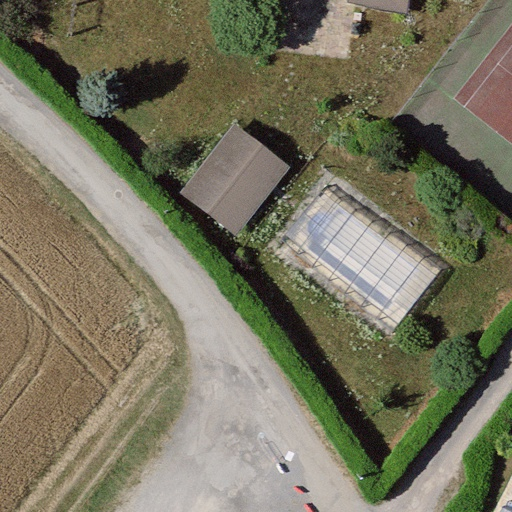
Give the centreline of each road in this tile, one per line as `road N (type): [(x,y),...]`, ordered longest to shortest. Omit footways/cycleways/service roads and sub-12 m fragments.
road 1 (residential): [(0,90),(103,182),(346,511)]
road 2 (residential): [(395,511),(511,363)]
